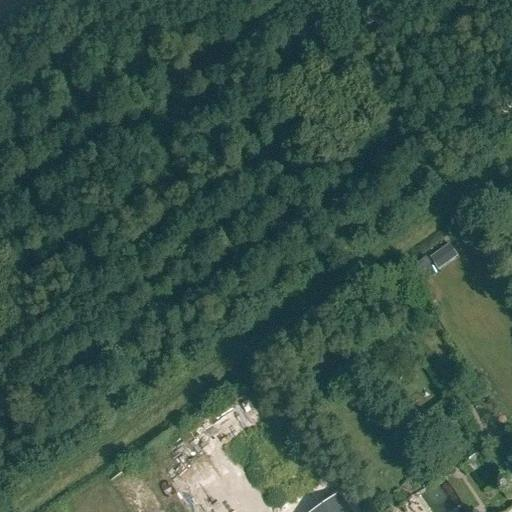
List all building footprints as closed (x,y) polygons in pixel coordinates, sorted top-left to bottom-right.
[(449,245),(429,258),(438,270),(457,256),(449,245)] [(438,428),(428,412),(415,420),(425,436),(438,428)] [(280,448),(296,432),(287,422),(271,438),(280,448)] [(295,475),(309,466),(304,458),(289,466),(295,475)] [(348,511),(337,496),(316,511),(313,511),(348,511)]
